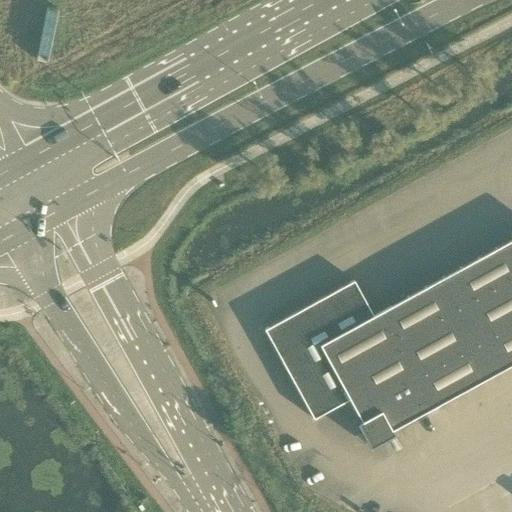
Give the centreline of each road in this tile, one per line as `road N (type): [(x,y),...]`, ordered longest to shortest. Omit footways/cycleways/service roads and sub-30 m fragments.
road 1 (primary): [(63,209),(471,0)]
road 2 (unclassified): [(220,511),(212,478),(63,209)]
road 3 (primary): [(327,0),(32,157)]
road 4 (unclassified): [(16,232),(139,437),(195,511)]
